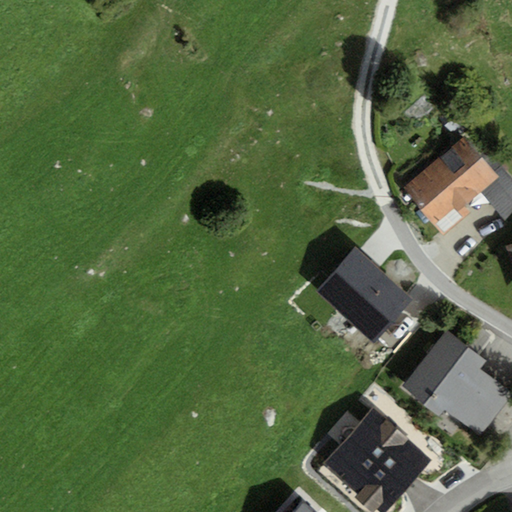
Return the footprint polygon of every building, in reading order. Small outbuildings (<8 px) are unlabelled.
[(463,138),(403,187),(435,226),(465,202),(479,190),(496,177),(492,173),(463,138)] [(511,181),(500,167),(492,173),(496,177),(479,190),(508,226),(511,222),(511,181)] [(465,202),(435,226),(444,236),(473,212),(465,202)] [(354,247),(315,290),(374,343),(386,330),(391,335),(407,317),(402,312),(413,300),(354,247)] [(447,330),(401,386),(440,418),(446,411),(477,436),(511,394),(481,369),(486,362),(447,330)] [(385,511),(432,461),(405,438),(408,435),(389,418),(386,421),(373,409),(325,462),(358,492),(353,497),(370,511),(374,511),(377,509),(380,511),(385,511)] [(313,511),(303,502),(293,511),(313,511)]
